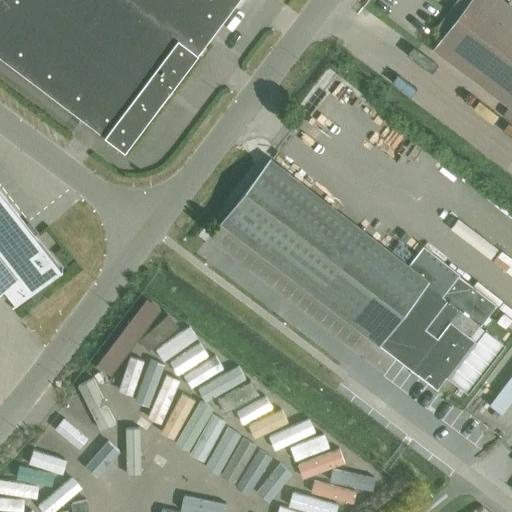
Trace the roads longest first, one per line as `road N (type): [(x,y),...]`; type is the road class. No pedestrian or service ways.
road 1 (unclassified): [(149,230),(327,0)]
road 2 (unclassified): [(0,428),(149,230)]
road 3 (unclassified): [(511,497),(362,376)]
road 4 (unclassified): [(149,230),(0,116)]
